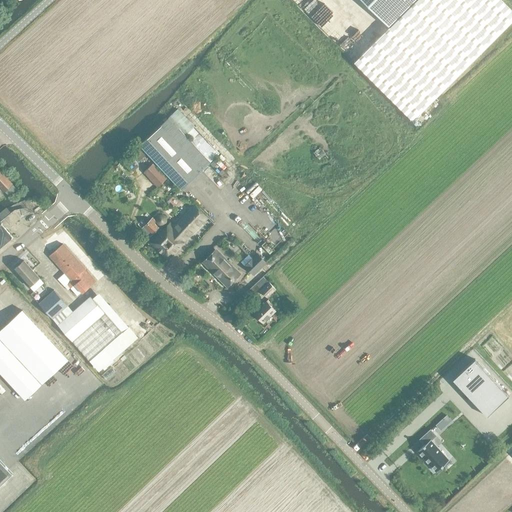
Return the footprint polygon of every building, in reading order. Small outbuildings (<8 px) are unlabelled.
[(362,0),(389,27),(355,61),(414,121),(511,23),(511,9),(502,0),(362,0)] [(168,117),(139,144),(180,188),(210,162),(219,153),(179,108),(168,117)] [(144,172),(157,186),(166,178),(153,164),(144,172)] [(5,191),(9,196),(16,189),(12,184),(13,183),(0,169),(0,186),(4,192),(5,191)] [(194,205),(174,226),(187,239),(208,218),(194,205)] [(14,210),(0,221),(0,222),(4,227),(8,223),(10,225),(20,217),(21,215),(26,215),(25,209),(15,211),(14,210)] [(156,218),(156,219),(156,220),(156,221),(157,222),(158,223),(159,224),(160,224),(161,224),(162,224),(163,224),(164,223),(165,222),(166,221),(166,220),(166,219),(166,218),(166,217),(165,216),(165,215),(164,215),(163,214),(162,214),(161,214),(160,214),(159,214),(158,215),(157,215),(157,216),(156,217),(156,218)] [(156,230),(159,233),(162,230),(154,223),(156,221),(153,217),(142,228),(150,236),(156,230)] [(0,246),(12,237),(4,227),(0,222),(0,246)] [(162,230),(159,233),(151,241),(168,258),(187,239),(174,226),(170,222),(162,230)] [(75,283),(83,292),(96,281),(62,244),(49,255),(65,272),(58,279),(64,286),(67,284),(71,287),(75,283)] [(204,261),(227,286),(239,274),(215,250),(204,261)] [(28,257),(35,265),(40,260),(33,252),(28,257)] [(254,274),(266,262),(258,254),(246,266),(254,274)] [(24,260),(15,269),(30,287),(40,278),(24,260)] [(263,277),(245,293),(250,299),(252,298),(260,290),(267,298),(275,290),(274,289),(268,282),(263,277)] [(93,298),(91,296),(73,311),(54,290),(39,303),(72,341),(99,371),(138,337),(100,292),(93,298)] [(253,313),(263,322),(275,311),(266,301),(253,313)] [(22,310),(0,330),(0,372),(24,399),(67,359),(22,310)] [(475,359),(453,379),(487,416),(509,396),(475,359)] [(436,471),(449,460),(431,440),(436,435),(431,429),(420,439),(425,444),(418,451),(436,471)] [(0,485),(13,473),(0,458),(0,485)]
